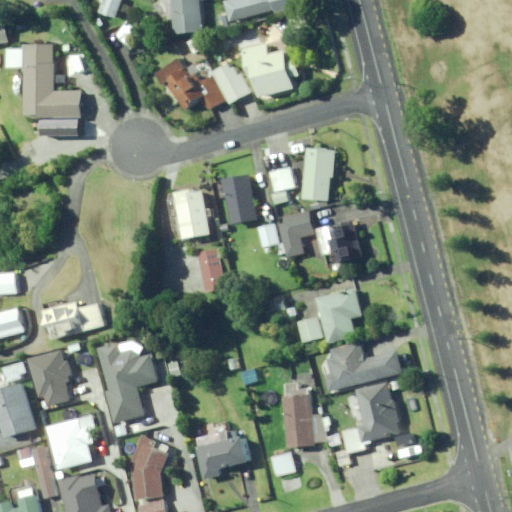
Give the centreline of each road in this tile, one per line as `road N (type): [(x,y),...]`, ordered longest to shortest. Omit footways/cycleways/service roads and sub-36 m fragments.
road 1 (residential): [(482,479),(383,92)]
road 2 (residential): [(129,143),(177,153),(383,92)]
road 3 (residential): [(357,511),(482,479)]
